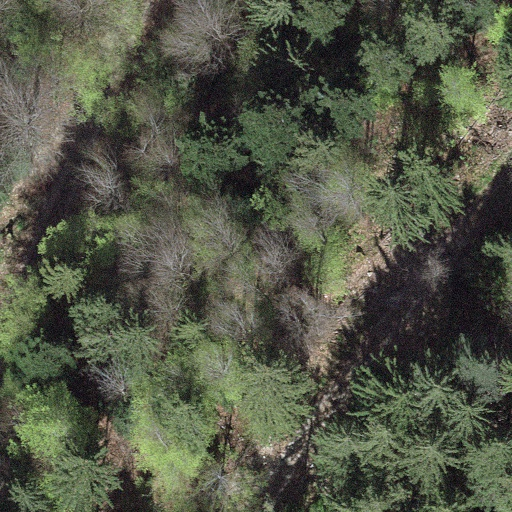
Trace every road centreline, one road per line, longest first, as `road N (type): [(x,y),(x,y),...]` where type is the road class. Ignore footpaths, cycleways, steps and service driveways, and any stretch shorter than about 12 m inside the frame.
road 1 (track): [(206,511),(511,142)]
road 2 (track): [(150,0),(43,214),(0,333)]
